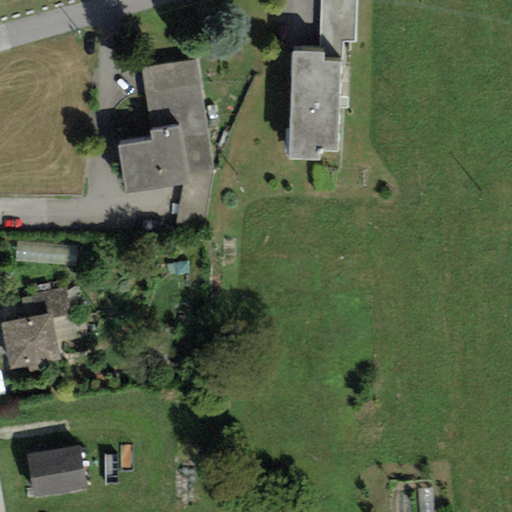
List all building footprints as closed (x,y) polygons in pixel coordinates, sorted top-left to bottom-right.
[(319,0),(318,43),(292,43),(288,151),(322,152),(322,145),(336,145),(337,106),(347,106),(348,95),(339,95),(340,39),(355,40),(356,0),(319,0)] [(196,57),(140,67),(150,134),(118,139),(126,187),(183,176),(175,226),(204,232),(216,171),(196,57)] [(27,292),(31,312),(50,308),(51,315),(71,311),(67,286),(27,292)] [(1,318),(10,365),(60,354),(51,315),(50,308),(31,312),(1,318)] [(27,450),(34,495),(86,487),(79,442),(27,450)]
